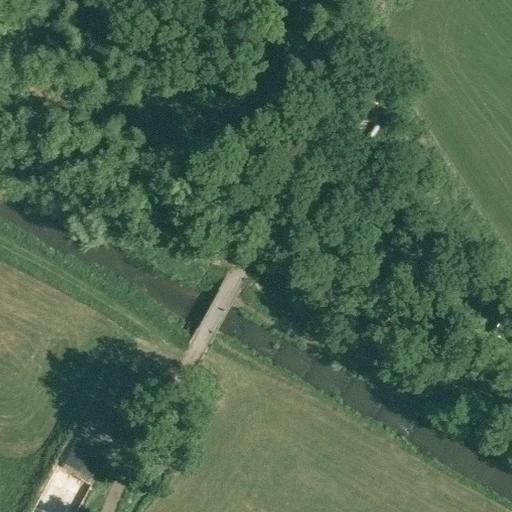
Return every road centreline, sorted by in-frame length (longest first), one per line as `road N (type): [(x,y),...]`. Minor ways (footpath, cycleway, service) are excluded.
road 1 (track): [(238,272),(383,0)]
road 2 (track): [(511,321),(261,231)]
road 3 (track): [(109,511),(197,345)]
